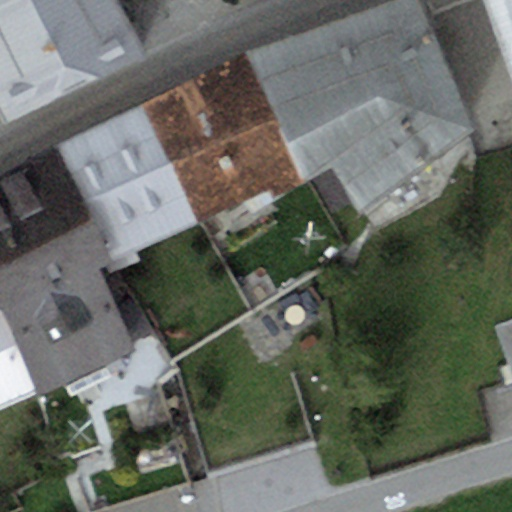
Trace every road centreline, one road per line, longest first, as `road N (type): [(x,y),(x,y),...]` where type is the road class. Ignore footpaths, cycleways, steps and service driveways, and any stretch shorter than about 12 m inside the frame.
road 1 (tertiary): [(0,157),(209,48),(332,0)]
road 2 (residential): [(511,456),(333,511)]
